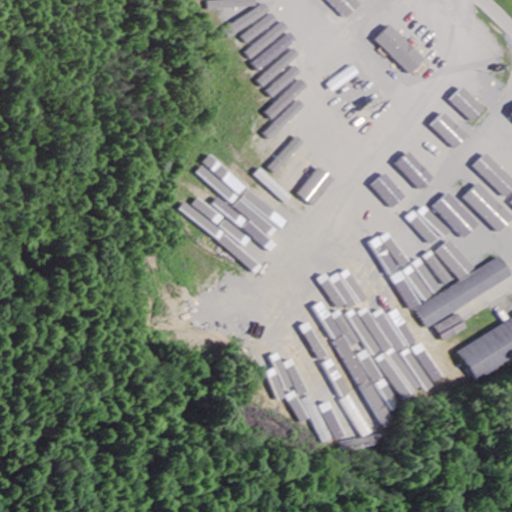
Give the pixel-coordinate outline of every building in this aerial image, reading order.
[(258,0),(248,0),(209,1),(209,11),(259,9),(258,0)] [(330,0),(349,20),(364,6),(358,0),(330,0)] [(379,41),(415,75),(429,60),(393,26),(379,41)] [(262,36),(256,27),(238,40),(254,61),(264,53),(256,41),(262,36)] [(454,101),(481,122),(492,108),(465,87),(454,101)] [(251,146),(268,159),(298,119),(281,106),(251,146)] [(457,149),(469,135),(446,113),(434,126),(457,149)] [(511,133),(506,127),(494,140),(511,157),(511,133)] [(305,152),(290,137),(267,161),(282,176),(305,152)] [(400,164),(432,188),(443,173),(411,150),(400,164)] [(295,193),(319,165),(305,153),(281,182),(295,193)] [(507,199),(511,194),(511,177),(489,154),(476,167),(507,199)] [(390,173),(418,196),(424,190),(396,166),(390,173)] [(200,182),(236,210),(244,200),(248,203),(254,195),(218,168),(210,179),(206,175),(200,182)] [(306,204),(265,176),(259,185),(300,213),(306,204)] [(415,200),(387,177),(382,183),(410,207),(415,200)] [(390,225),(402,212),(375,187),(363,200),(390,225)] [(240,215),(276,236),(281,229),(245,207),(240,215)] [(410,234),(417,241),(448,216),(441,208),(410,234)] [(254,240),(212,213),(207,220),(212,223),(206,233),(248,260),(253,253),(248,250),(254,240)] [(418,241),(425,250),(455,226),(448,217),(418,241)] [(465,231),(459,223),(431,246),(437,254),(465,231)] [(458,254),(463,263),(495,243),(489,234),(458,254)] [(425,281),(431,288),(461,266),(455,258),(425,281)] [(511,279),(511,273),(503,259),(420,309),(432,328),(511,279)] [(395,298),(389,286),(390,285),(387,279),(379,283),(391,309),(402,304),(398,296),(395,298)] [(300,306),(275,291),(249,334),(256,338),(264,326),(281,336),(300,306)] [(511,318),(459,350),(476,379),(511,357),(511,318)] [(457,374),(431,330),(419,336),(410,321),(404,325),(440,385),(457,374)] [(315,332),(298,323),(281,356),(297,365),(315,332)] [(396,323),(387,328),(392,337),(383,342),(408,386),(419,379),(428,394),(435,390),(396,323)] [(360,380),(372,374),(374,379),(368,383),(389,428),(399,423),(396,417),(401,415),(360,325),(339,334),(360,380)] [(386,358),(374,330),(365,334),(378,362),(386,358)] [(409,396),(404,390),(403,390),(398,384),(404,379),(391,363),(382,370),(405,399),(409,396)] [(337,423),(332,431),(369,454),(374,446),(337,423)]
